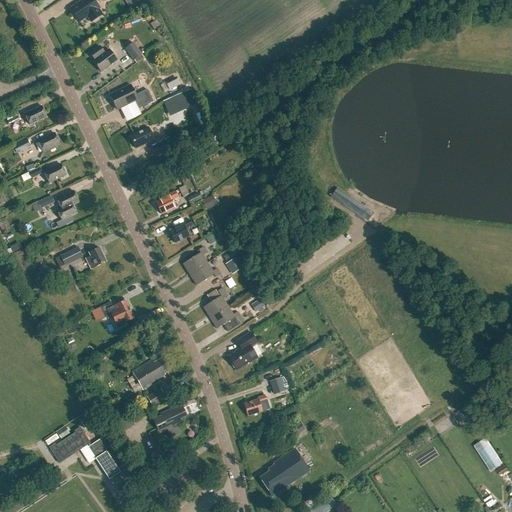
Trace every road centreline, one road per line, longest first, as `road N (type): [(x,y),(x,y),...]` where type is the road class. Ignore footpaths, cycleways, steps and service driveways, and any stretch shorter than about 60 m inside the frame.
road 1 (tertiary): [(243,511),(210,393),(23,0)]
road 2 (track): [(119,198),(406,0)]
